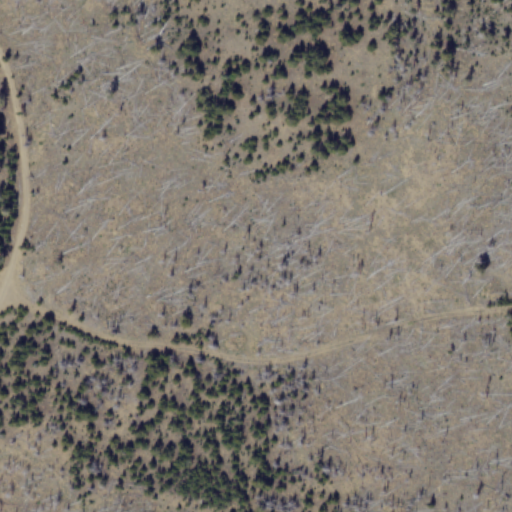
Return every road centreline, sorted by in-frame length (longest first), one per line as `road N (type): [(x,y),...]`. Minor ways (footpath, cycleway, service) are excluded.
road 1 (track): [(0,292),(99,334),(258,358),(441,314),(511,306)]
road 2 (track): [(0,68),(17,156),(14,230),(0,271)]
